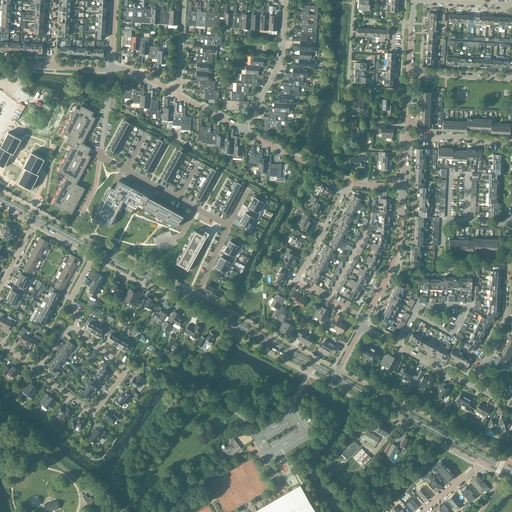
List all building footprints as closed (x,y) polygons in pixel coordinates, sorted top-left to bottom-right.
[(303,5),(302,12),(300,12),(300,11),(294,11),(294,14),(302,14),(317,15),(318,6),(303,5)] [(133,8),(132,23),(141,23),(142,9),(137,8),(137,7),(136,7),(133,7),(133,8)] [(142,9),(141,23),(150,24),(151,9),(146,9),(146,7),(145,7),(142,7),(142,9)] [(124,8),(123,22),(132,23),(133,8),(124,8)] [(160,10),(159,24),(168,25),(169,10),(164,10),(164,8),(163,8),(160,8),(160,10)] [(150,24),(159,24),(160,10),(151,9),(150,24)] [(169,10),(168,25),(177,25),(178,11),(172,10),(172,9),(169,9),(169,10)] [(188,11),(187,26),(196,26),(197,12),(192,11),(192,10),(191,10),(188,10),(188,11)] [(197,12),(196,26),(205,27),(206,12),(201,12),(201,10),(200,10),(197,10),(197,12)] [(206,12),(205,27),(214,27),(215,13),(210,12),(210,11),(209,11),(206,11),(206,12)] [(224,13),(223,28),(232,28),(233,14),(228,14),(227,12),(224,12),(224,13)] [(233,14),(232,28),(241,29),(242,14),(237,14),(237,13),(236,13),(233,12),(233,14)] [(429,20),(437,20),(438,20),(442,21),(443,17),(439,17),(437,17),(437,14),(433,14),(433,12),(428,12),(428,18),(429,18),(429,20)] [(214,27),(223,28),(224,13),(219,13),(215,13),(214,27)] [(242,14),(241,29),(250,29),(251,15),(246,15),(246,13),(245,13),(242,13),(242,14)] [(251,15),(250,29),(259,30),(260,15),(255,15),(256,14),(254,14),(251,13),(251,15)] [(260,15),(259,30),(268,31),(269,16),(263,16),(263,14),(260,14),(260,15)] [(302,14),(302,21),(300,21),(300,20),(293,20),(293,23),(302,24),(317,25),(317,24),(317,22),(317,15),(302,14)] [(269,16),(268,31),(277,31),(278,17),(274,16),(274,15),(272,15),(269,15),(269,16)] [(293,29),(293,32),(294,32),(296,32),(301,33),(316,34),(317,25),(302,24),(301,30),(299,30),(299,28),(293,28),(293,29)] [(121,44),(121,46),(125,46),(125,44),(131,45),(131,37),(131,32),(122,32),(121,44)] [(301,33),(300,39),(298,39),(298,38),(292,38),(292,41),(300,42),(316,43),(316,34),(301,33)] [(206,36),(206,39),(207,39),(207,45),(217,46),(222,46),(222,37),(207,36),(206,36)] [(130,49),(130,50),(133,51),(134,51),(134,49),(140,50),(140,41),(140,37),(131,37),(131,45),(131,47),(130,49)] [(139,54),(139,55),(142,55),(142,54),(148,54),(149,46),(149,42),(140,41),(139,54)] [(298,47),(297,46),(292,45),(292,47),(291,50),(300,51),(315,52),(316,43),(300,42),(300,46),(301,46),(300,47),(298,47)] [(201,44),(201,48),(202,48),(202,54),(212,54),(217,55),(217,46),(207,45),(203,45),(201,44)] [(148,58),(157,59),(158,51),(158,46),(149,46),(148,54),(148,58)] [(158,51),(157,59),(157,63),(166,64),(167,51),(158,51)] [(291,59),(299,60),(314,61),(315,52),(300,51),(299,57),(297,57),(297,56),(291,56),(291,59)] [(196,56),(196,62),(197,62),(212,63),(212,54),(202,54),(198,53),(196,53),(196,56)] [(251,57),(250,66),(259,66),(260,66),(263,66),(264,57),(251,57)] [(290,68),(293,68),(308,69),(314,69),(314,61),(299,60),(299,66),(296,66),(296,65),(290,65),(290,68)] [(196,62),(195,65),(197,65),(197,71),(211,72),(212,63),(197,62),(196,62)] [(242,70),(241,74),(246,74),(254,75),(255,75),(258,75),(258,72),(259,66),(250,66),(244,65),(244,70),(242,70)] [(285,76),(288,77),(303,78),(307,78),(308,69),(293,68),(292,74),(286,73),(285,76)] [(195,72),(195,74),(196,75),(196,80),(199,80),(201,81),(211,81),(211,72),(197,71),(195,71),(195,72)] [(241,74),(241,83),(245,83),(245,79),(249,80),(249,84),(250,84),(253,84),(254,78),(255,78),(255,75),(254,75),(246,74),(241,74)] [(284,86),(299,87),(307,87),(307,86),(308,86),(308,84),(307,84),(307,82),(303,82),(303,78),(288,77),(288,83),(287,83),(281,82),(281,85),(284,86)] [(199,80),(199,84),(200,84),(200,89),(203,90),(204,90),(214,90),(215,81),(211,81),(201,81),(199,80)] [(237,83),(236,92),(244,92),(246,92),(248,93),(249,84),(245,83),(241,83),(237,83)] [(123,86),(122,98),(125,99),(125,102),(131,102),(131,99),(132,91),(132,89),(132,86),(126,86),(126,84),(123,84),(123,86)] [(276,91),(276,94),(279,94),(290,95),(290,90),(295,90),(295,95),(298,95),(298,93),(299,87),(284,86),(283,92),(282,92),(282,91),(276,91)] [(131,103),(131,107),(140,107),(140,104),(140,99),(137,99),(138,95),(140,95),(141,94),(141,91),(135,91),(136,89),(135,89),(132,89),(132,91),(131,99),(131,102),(131,103)] [(203,90),(203,93),(204,93),(204,99),(216,100),(218,100),(219,91),(216,90),(214,90),(204,90),(203,90)] [(232,92),(231,101),(235,101),(239,101),(241,101),(244,101),(244,96),(245,96),(246,92),(244,92),(236,92),(232,92)] [(34,93),(23,113),(32,117),(31,119),(42,124),(42,123),(43,124),(51,128),(61,108),(53,104),(54,103),(41,95),(40,96),(34,93)] [(140,107),(140,108),(149,108),(149,100),(149,98),(149,96),(144,96),(144,94),(141,94),(140,95),(140,96),(140,99),(140,104),(140,107)] [(272,99),(271,103),(274,103),(285,104),(285,101),(290,101),(290,104),(294,104),(295,95),(290,95),(279,94),(279,100),(277,100),(272,99)] [(149,108),(148,116),(152,116),(152,113),(158,113),(159,101),(153,101),(153,99),(152,99),(149,98),(149,100),(149,108)] [(354,98),(353,108),(357,108),(357,110),(360,111),(360,116),(368,116),(368,110),(363,109),(363,99),(354,98)] [(383,99),(382,109),(387,110),(387,113),(394,113),(394,106),(390,106),(390,99),(383,99)] [(227,101),(226,110),(239,110),(239,101),(235,101),(231,101),(228,101),(227,101)] [(267,112),(270,112),(285,113),(289,113),(290,104),(274,103),(274,109),(273,109),(267,108),(267,112)] [(69,137),(67,139),(65,143),(71,146),(58,172),(67,176),(52,204),(72,214),(85,189),(76,184),(91,156),(88,155),(91,148),(82,144),(95,118),(92,116),(94,112),(81,106),(79,110),(76,108),(63,134),(64,135),(69,137)] [(163,108),(163,119),(163,120),(172,121),(173,113),(173,111),(173,109),(167,108),(167,107),(164,106),(164,108),(163,108)] [(172,121),(172,126),(181,126),(181,121),(178,121),(178,118),(182,118),(182,117),(182,116),(182,113),(177,113),(177,111),(176,111),(173,111),(173,113),(172,121)] [(262,117),(262,120),(265,121),(276,121),(276,116),(281,117),(281,121),(281,122),(284,122),(285,113),(270,112),(269,118),(268,118),(268,117),(262,117)] [(181,128),(181,130),(190,131),(191,118),(185,118),(186,116),(185,116),(182,116),(182,117),(182,118),(181,121),(181,126),(181,128)] [(125,121),(123,126),(130,130),(133,125),(125,121)] [(281,121),(265,121),(265,127),(262,127),(262,124),(258,124),(258,130),(261,130),(261,132),(268,132),(269,129),(276,130),(276,132),(281,133),(281,122),(281,121)] [(198,126),(198,139),(206,140),(207,131),(207,130),(207,127),(202,127),(202,125),(201,125),(198,125),(198,126)] [(378,125),(378,130),(380,130),(380,133),(382,133),(381,138),(393,138),(393,129),(386,129),(386,125),(378,125)] [(123,126),(120,131),(128,135),(130,130),(123,126)] [(352,127),(351,136),(357,137),(356,144),(364,145),(365,137),(363,137),(364,128),(352,127)] [(206,140),(206,144),(215,144),(216,136),(216,135),(216,131),(210,131),(210,130),(207,130),(207,131),(206,140)] [(120,131),(117,135),(125,140),(128,135),(120,131)] [(0,166),(2,168),(10,154),(12,155),(21,140),(8,133),(0,146),(0,166)] [(117,135),(115,140),(122,144),(125,140),(117,135)] [(215,144),(215,148),(224,149),(225,141),(225,139),(225,136),(220,136),(220,135),(219,135),(216,135),(216,136),(215,144)] [(159,139),(156,144),(164,149),(167,144),(159,139)] [(224,149),(224,153),(233,154),(233,145),(234,144),(234,141),(228,141),(228,139),(225,139),(225,141),(224,149)] [(115,140),(112,145),(120,149),(122,144),(115,140)] [(156,144),(154,149),(161,153),(164,149),(156,144)] [(233,154),(233,158),(242,159),(243,146),(237,146),(237,144),(234,144),(233,145),(233,154)] [(112,145),(109,150),(117,154),(120,149),(112,145)] [(154,149),(151,154),(159,158),(161,153),(154,149)] [(178,150),(175,155),(183,159),(186,154),(178,150)] [(23,169),(15,184),(29,191),(37,176),(34,175),(42,161),(28,153),(21,168),(23,169)] [(259,167),(259,157),(259,155),(253,154),(253,153),(250,153),(250,154),(250,160),(247,160),(246,167),(259,167)] [(379,161),(379,165),(383,165),(383,170),(391,170),(392,157),(389,157),(389,153),(381,153),(381,157),(382,157),(382,161),(379,161)] [(151,154),(148,159),(156,163),(159,158),(151,154)] [(175,155),(173,159),(181,164),(183,159),(175,155)] [(356,168),(365,169),(365,163),(365,157),(359,156),(359,158),(350,158),(349,166),(356,166),(356,168)] [(259,167),(258,172),(262,172),(262,174),(267,177),(268,162),(268,159),(262,159),(262,158),(259,157),(259,167)] [(148,159),(146,163),(154,168),(156,163),(148,159)] [(173,159),(170,164),(178,169),(181,164),(173,159)] [(271,163),(268,162),(267,177),(276,177),(276,178),(280,178),(281,165),(271,164),(271,163)] [(146,163),(143,168),(151,173),(154,168),(146,163)] [(170,164),(167,169),(175,173),(178,169),(170,164)] [(212,168),(209,173),(217,178),(219,173),(212,168)] [(167,169),(165,174),(173,178),(175,173),(167,169)] [(209,173),(206,178),(214,182),(217,178),(209,173)] [(165,174),(162,179),(170,183),(173,178),(165,174)] [(206,178),(204,183),(212,187),(214,182),(206,178)] [(96,222),(104,226),(105,224),(110,226),(117,213),(123,202),(136,209),(137,206),(177,228),(183,218),(148,199),(149,197),(131,187),(119,181),(114,189),(111,187),(104,200),(94,218),(97,220),(96,222)] [(237,182),(234,187),(242,192),(245,187),(237,182)] [(204,183),(201,188),(209,192),(212,187),(204,183)] [(321,188),(319,193),(321,194),(321,195),(321,196),(322,197),(323,197),(324,197),(325,197),(325,196),(329,198),(330,196),(331,196),(331,195),(331,193),(333,194),(334,192),(328,188),(329,186),(324,183),(324,184),(323,184),(322,184),(321,185),(321,186),(320,186),(321,187),(321,188)] [(239,196),(242,192),(234,187),(232,192),(239,196)] [(201,188),(198,192),(206,197),(209,192),(201,188)] [(198,192),(196,197),(204,202),(206,197),(198,192)] [(237,201),(239,196),(232,192),(229,197),(237,201)] [(353,195),(350,201),(361,208),(363,205),(359,203),(363,196),(357,193),(355,196),(353,195)] [(384,202),(384,206),(393,206),(393,199),(386,199),(386,195),(380,195),(380,202),(384,202)] [(234,206),(237,201),(229,197),(226,201),(234,206)] [(254,197),(251,202),(263,209),(266,204),(268,201),(263,198),(261,201),(254,197)] [(310,210),(320,216),(322,211),(323,212),(326,208),(318,204),(320,200),(313,197),(310,201),(314,203),(310,210)] [(232,210),(234,206),(226,201),(224,206),(232,210)] [(350,201),(346,208),(354,212),(356,208),(360,210),(361,208),(350,201)] [(251,202),(248,208),(255,211),(254,214),(259,217),(261,214),(260,214),(263,209),(251,202)] [(229,215),(232,210),(224,206),(221,211),(229,215)] [(346,208),(343,214),(354,220),(356,221),(358,222),(359,219),(356,217),(352,215),(354,212),(346,208)] [(245,213),(243,218),(254,225),(257,220),(259,217),(254,214),(252,217),(245,213)] [(312,218),(304,214),(302,218),(302,217),(298,223),(302,225),(301,228),(310,233),(313,228),(312,227),(313,224),(310,222),(312,218)] [(342,216),(339,220),(341,221),(347,224),(349,221),(353,223),(355,224),(356,221),(354,220),(343,214),(342,216)] [(243,218),(240,224),(246,227),(245,230),(250,233),(252,230),(251,229),(254,225),(243,218)] [(341,221),(338,227),(349,234),(351,231),(347,229),(349,225),(347,224),(341,221)] [(7,228),(4,235),(5,236),(4,238),(4,239),(4,240),(6,241),(7,241),(8,240),(9,238),(11,239),(15,241),(17,236),(18,236),(20,232),(13,228),(15,226),(7,222),(5,227),(7,228)] [(338,227),(335,233),(342,238),(344,234),(348,236),(349,237),(350,237),(351,235),(349,234),(338,227)] [(195,231),(176,264),(187,270),(205,236),(207,238),(210,233),(205,230),(200,228),(198,232),(195,231)] [(335,233),(331,240),(343,246),(346,248),(347,245),(344,243),(342,242),(344,239),(342,238),(335,233)] [(379,237),(379,241),(388,244),(388,235),(388,234),(381,234),(375,234),(375,237),(379,237)] [(293,236),(289,243),(297,248),(298,246),(303,249),(307,241),(300,237),(299,239),(293,236)] [(468,251),(469,240),(469,237),(459,237),(459,240),(459,251),(468,251)] [(40,238),(37,244),(49,250),(50,248),(47,247),(49,243),(40,238)] [(331,240),(328,246),(334,249),(336,250),(337,247),(341,249),(343,246),(331,240)] [(230,241),(227,246),(238,252),(239,253),(241,248),(242,248),(244,245),(238,242),(237,245),(230,241)] [(373,243),(372,246),(383,252),(388,244),(379,241),(377,245),(373,243)] [(37,244),(34,249),(43,254),(45,251),(47,252),(49,250),(37,244)] [(326,245),(322,251),(334,258),(336,255),(332,253),(334,249),(328,246),(326,245)] [(227,246),(224,251),(231,255),(230,258),(235,261),(237,258),(235,257),(238,252),(227,246)] [(372,254),(374,255),(380,258),(383,252),(372,246),(370,249),(374,250),(372,254)] [(295,252),(286,247),(284,251),(285,251),(280,260),(293,267),(298,258),(293,255),(295,252)] [(34,249),(32,254),(43,261),(44,259),(41,257),(43,254),(34,249)] [(322,251),(319,258),(327,262),(329,259),(332,260),(335,262),(336,259),(334,258),(322,251)] [(32,254),(29,260),(37,264),(39,261),(42,262),(43,261),(32,254)] [(67,257),(66,259),(77,265),(80,260),(71,255),(69,259),(67,257)] [(368,256),(367,259),(378,265),(382,259),(380,258),(374,255),(372,258),(368,256)] [(221,257),(218,262),(230,269),(233,264),(235,261),(230,258),(228,261),(221,257)] [(319,258),(316,264),(327,270),(328,268),(329,267),(325,265),(327,262),(319,258)] [(67,263),(66,266),(74,270),(77,265),(66,259),(65,261),(67,263)] [(369,264),(367,267),(373,271),(375,272),(378,265),(367,259),(365,262),(369,264)] [(29,260),(26,265),(37,271),(38,269),(36,268),(37,264),(29,260)] [(218,262),(216,268),(222,271),(221,274),(226,277),(228,274),(227,274),(230,269),(218,262)] [(316,264),(312,270),(320,274),(322,271),(326,273),(327,270),(316,264)] [(37,271),(26,265),(23,271),(32,275),(33,272),(36,273),(37,271)] [(281,273),(276,282),(283,286),(289,275),(286,274),(288,270),(282,267),(280,265),(277,270),(280,272),(281,273)] [(61,268),(60,270),(71,276),(74,270),(66,266),(64,269),(61,268)] [(360,268),(358,271),(370,277),(373,271),(367,267),(365,266),(364,270),(360,268)] [(62,273),(60,277),(68,281),(71,276),(60,270),(59,272),(62,273)] [(312,270),(309,276),(313,279),(312,281),(319,285),(322,280),(320,279),(322,275),(320,274),(312,270)] [(360,275),(359,279),(366,283),(370,277),(358,271),(357,274),(360,275)] [(106,278),(94,272),(90,280),(95,283),(90,293),(96,296),(106,278)] [(21,275),(18,280),(30,286),(34,278),(27,275),(26,277),(21,275)] [(55,278),(54,280),(66,286),(68,281),(60,277),(58,280),(55,278)] [(353,281),(352,283),(363,289),(366,283),(359,279),(357,282),(353,280),(353,281)] [(30,286),(18,280),(16,285),(21,287),(19,290),(26,294),(30,286)] [(66,286),(54,280),(53,282),(56,284),(54,287),(63,292),(66,286)] [(115,280),(111,288),(116,291),(115,293),(120,296),(124,289),(121,287),(122,284),(115,280)] [(354,288),(352,291),(360,296),(363,289),(352,283),(350,286),(354,288)] [(208,284),(204,291),(211,295),(218,299),(223,291),(208,284)] [(397,284),(394,289),(403,294),(406,289),(397,284)] [(52,294),(50,297),(59,301),(61,297),(56,294),(58,291),(51,287),(48,292),(52,294)] [(136,302),(141,293),(137,292),(136,293),(130,289),(124,300),(121,299),(119,302),(131,309),(133,305),(134,305),(136,302)] [(394,289),(392,293),(401,298),(403,294),(394,289)] [(346,293),(345,296),(356,302),(360,296),(352,291),(349,290),(347,293),(346,293)] [(12,291),(9,296),(21,303),(25,295),(18,291),(17,294),(12,291)] [(294,292),(291,298),(294,300),(293,302),(303,307),(306,300),(297,295),(298,294),(294,292)] [(392,293),(390,297),(399,302),(400,303),(403,298),(401,298),(392,293)] [(277,294),(271,305),(276,308),(272,315),(278,318),(284,308),(280,306),(284,298),(277,294)] [(21,303),(9,296),(7,301),(12,304),(10,307),(17,310),(21,303)] [(45,297),(44,300),(56,306),(59,301),(50,297),(49,299),(45,297)] [(155,301),(147,297),(145,302),(142,300),(138,307),(143,310),(145,307),(151,310),(155,301)] [(390,297),(387,301),(389,302),(396,306),(398,307),(400,303),(399,302),(390,297)] [(46,304),(45,306),(54,311),(56,306),(44,300),(43,302),(46,304)] [(389,302),(387,307),(396,312),(398,307),(396,306),(389,302)] [(155,310),(151,317),(156,320),(157,317),(162,321),(170,309),(163,305),(161,308),(158,312),(155,310)] [(40,307),(39,309),(51,316),(54,311),(45,306),(44,309),(40,307)] [(321,306),(315,317),(326,323),(329,318),(326,316),(329,311),(321,306)] [(387,307),(385,311),(394,316),(396,312),(387,307)] [(37,314),(49,320),(51,316),(39,309),(37,314)] [(489,309),(487,314),(496,318),(499,312),(489,309)] [(178,318),(180,315),(180,314),(174,311),(169,321),(174,324),(174,323),(179,326),(182,320),(178,318)] [(385,311),(382,315),(391,320),(394,316),(385,311)] [(49,320),(37,314),(33,322),(39,325),(41,323),(46,325),(49,320)] [(282,314),(279,320),(283,322),(280,330),(288,334),(290,331),(292,332),(295,327),(287,323),(289,318),(282,314)] [(330,327),(342,333),(346,326),(339,322),(342,317),(337,314),(330,327)] [(487,314),(484,318),(491,321),(493,323),(496,318),(487,314)] [(382,315),(380,319),(389,324),(391,320),(382,315)] [(85,331),(91,333),(97,321),(89,317),(85,324),(88,326),(85,331)] [(482,317),(479,321),(488,326),(491,321),(484,318),(482,317)] [(7,319),(2,329),(7,332),(11,326),(14,327),(17,322),(12,319),(11,321),(7,319)] [(389,324),(380,319),(378,324),(387,329),(389,324)] [(91,333),(95,336),(102,324),(97,321),(91,333)] [(165,321),(162,327),(166,329),(169,331),(171,326),(172,325),(165,321)] [(479,321),(477,325),(486,330),(488,326),(479,321)] [(102,324),(95,336),(100,339),(103,334),(106,335),(109,328),(102,324)] [(188,325),(185,332),(185,333),(187,335),(188,334),(197,339),(203,328),(196,325),(195,328),(194,328),(188,325)] [(477,325),(475,330),(484,334),(486,330),(477,325)] [(19,344),(24,347),(30,337),(26,335),(28,331),(23,329),(19,336),(22,337),(19,344)] [(107,342),(112,345),(116,337),(114,335),(116,332),(111,329),(107,336),(109,337),(107,342)] [(301,329),(298,335),(301,337),(299,341),(304,343),(310,346),(314,339),(306,335),(307,333),(301,329)] [(408,342),(414,345),(422,332),(419,330),(418,333),(418,332),(416,336),(412,334),(408,342)] [(475,330),(473,334),(482,338),(484,334),(475,330)] [(198,339),(195,344),(202,348),(205,343),(206,344),(207,343),(211,346),(213,343),(212,342),(215,336),(210,332),(206,339),(200,336),(198,339)] [(414,345),(421,349),(425,341),(422,339),(423,335),(424,333),(422,332),(414,345)] [(112,345),(117,348),(123,336),(121,334),(119,338),(116,337),(112,345)] [(473,334),(471,338),(480,343),(482,338),(473,334)] [(30,337),(24,347),(30,350),(33,343),(36,345),(36,344),(39,345),(42,339),(40,338),(35,335),(33,339),(30,337)] [(117,348),(121,350),(128,338),(123,336),(117,348)] [(128,338),(121,350),(126,353),(129,348),(131,349),(135,343),(128,338)] [(468,340),(467,342),(468,343),(477,347),(480,343),(471,338),(469,341),(468,340)] [(318,348),(320,349),(319,351),(328,356),(329,354),(333,356),(336,351),(338,352),(341,346),(332,341),(331,343),(325,339),(322,345),(320,344),(318,348)] [(421,349),(427,352),(433,341),(430,339),(428,343),(425,341),(421,349)] [(68,341),(65,346),(76,354),(77,352),(81,347),(75,342),(73,345),(68,341)] [(427,352),(433,356),(437,348),(434,346),(436,342),(433,341),(427,352)] [(446,362),(448,359),(450,355),(450,354),(446,353),(450,345),(447,344),(446,347),(439,359),(446,362)] [(368,345),(362,356),(367,359),(368,357),(372,359),(373,356),(375,357),(374,359),(377,360),(381,352),(377,350),(378,348),(376,346),(374,349),(373,348),(368,345)] [(65,346),(62,350),(72,358),(74,356),(76,354),(65,346)] [(433,356),(439,359),(446,347),(443,346),(441,350),(437,348),(433,356)] [(511,351),(504,347),(502,351),(511,356),(511,355),(511,351)] [(448,359),(454,362),(460,351),(457,349),(455,353),(452,351),(450,354),(450,355),(448,359)] [(62,350),(58,354),(66,360),(68,358),(71,360),(72,358),(62,350)] [(454,362),(460,365),(464,358),(461,356),(463,352),(460,351),(454,362)] [(502,351),(500,356),(507,360),(509,361),(511,356),(502,351)] [(385,353),(379,364),(392,371),(398,361),(393,358),(394,357),(385,353)] [(58,354),(55,358),(65,367),(67,365),(66,364),(68,362),(66,360),(58,354)] [(498,355),(496,359),(505,364),(506,362),(507,360),(500,356),(498,355)] [(464,358),(460,365),(466,369),(473,358),(470,356),(468,359),(464,358)] [(55,358),(52,363),(59,369),(61,366),(64,369),(65,367),(55,358)] [(505,364),(496,359),(494,363),(503,368),(505,364)] [(59,369),(52,363),(48,367),(52,370),(50,373),(57,378),(60,373),(57,371),(59,369)] [(104,368),(100,372),(108,378),(112,374),(108,371),(111,368),(104,363),(102,366),(104,368)] [(401,368),(399,372),(401,373),(401,374),(405,376),(404,378),(407,380),(405,382),(412,386),(416,380),(410,377),(413,372),(414,370),(406,365),(404,369),(401,368)] [(7,376),(7,375),(12,379),(13,377),(15,378),(20,372),(13,366),(10,370),(7,367),(2,372),(7,376)] [(108,378),(100,372),(97,377),(95,375),(92,378),(98,383),(101,380),(104,383),(108,378)] [(424,377),(418,387),(422,389),(424,386),(428,389),(432,381),(428,379),(429,376),(426,374),(425,377),(424,377)] [(135,378),(130,384),(137,390),(142,384),(141,383),(144,379),(139,375),(136,379),(135,378)] [(89,387),(87,389),(94,395),(98,391),(93,387),(95,384),(90,380),(86,384),(89,387)] [(24,390),(33,397),(39,390),(33,386),(35,384),(31,381),(26,387),(24,390)] [(437,388),(439,390),(436,395),(442,398),(443,396),(447,398),(450,390),(445,387),(446,385),(443,383),(442,385),(439,383),(437,388)] [(94,395),(87,389),(85,392),(82,390),(78,394),(83,398),(85,396),(91,400),(94,395)] [(126,393),(124,396),(122,395),(116,402),(122,407),(125,403),(127,405),(133,398),(126,393)] [(462,393),(457,403),(466,408),(465,410),(469,412),(473,403),(470,402),(471,399),(465,396),(465,395),(462,393)] [(44,405),(44,407),(47,409),(49,409),(49,408),(50,408),(56,402),(47,395),(41,402),(45,404),(44,405)] [(480,404),(476,412),(486,417),(490,409),(480,404)] [(57,412),(61,416),(67,421),(73,413),(67,408),(66,410),(61,406),(57,412)] [(116,413),(114,415),(108,411),(104,417),(112,424),(116,419),(119,421),(122,417),(116,413)] [(502,417),(498,423),(497,423),(491,419),(489,423),(488,425),(494,428),(495,425),(506,431),(510,424),(511,425),(511,422),(511,420),(508,419),(508,420),(502,417)] [(87,424),(80,418),(76,423),(74,421),(70,426),(75,430),(77,428),(82,431),(87,424)] [(484,428),(489,421),(485,419),(482,423),(480,426),(484,428)] [(380,424),(376,432),(382,434),(385,436),(386,435),(389,429),(380,424)] [(104,431),(101,434),(96,429),(89,439),(95,444),(98,440),(99,441),(102,437),(105,440),(109,435),(104,431)] [(368,441),(375,446),(379,438),(366,431),(362,438),(368,441)] [(224,449),(223,450),(230,458),(243,448),(234,438),(229,442),(229,443),(226,445),(225,443),(221,446),(224,449)] [(402,442),(400,445),(406,448),(408,449),(410,445),(408,444),(410,440),(405,438),(403,442),(402,442)] [(383,453),(386,455),(392,444),(389,442),(383,453)] [(392,444),(386,455),(392,458),(394,454),(397,455),(400,451),(397,449),(398,447),(392,444)] [(362,448),(353,457),(362,466),(371,458),(362,448)] [(441,465),(436,469),(446,480),(451,476),(441,465)] [(487,487),(476,474),(469,480),(480,493),(487,487)] [(433,475),(425,481),(435,492),(442,486),(433,475)] [(421,478),(414,483),(417,486),(423,481),(421,478)] [(315,511),(300,485),(288,493),(285,495),(257,511),(315,511)] [(470,502),(475,497),(465,485),(459,489),(470,502)] [(423,502),(430,496),(421,486),(415,492),(423,502)] [(453,494),(447,499),(456,510),(462,505),(453,494)] [(407,497),(403,501),(412,511),(413,511),(418,508),(414,504),(416,502),(413,499),(411,501),(407,497)] [(57,501),(45,505),(46,508),(47,511),(52,510),(54,510),(59,508),(57,501)]
